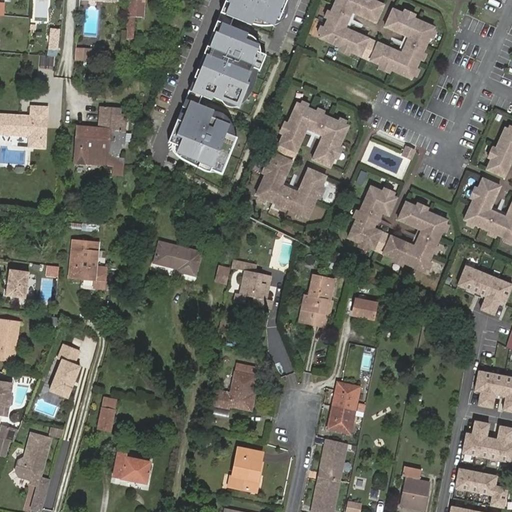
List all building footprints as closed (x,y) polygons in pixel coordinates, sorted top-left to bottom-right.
[(225,0),(177,122),(182,123),(190,103),(199,106),(202,98),(191,94),(197,80),(199,81),(201,75),(199,74),(206,57),(208,58),(210,52),(208,51),(215,34),(217,35),(221,24),(230,28),(233,19),(224,15),(229,4),(227,3),(227,0),(225,0)] [(287,0),(227,0),(227,3),(229,4),(224,15),(233,19),(252,26),(252,25),(254,19),(272,26),(273,27),(274,26),(276,20),(279,21),(286,2),(287,0)] [(415,60),(429,24),(415,19),(390,9),(383,26),(404,36),(411,32),(412,36),(405,39),(401,47),(404,53),(399,55),(397,50),(376,42),(374,46),(371,45),(373,40),(346,29),(340,31),(339,26),(343,25),(347,14),(346,9),(351,7),(352,14),(374,23),(381,5),(369,0),(334,0),(326,22),(319,39),(336,46),(365,58),(394,70),(408,76),(415,60)] [(281,22),(285,17),(287,11),(286,2),(279,21),(276,20),(274,26),(276,25),(281,22)] [(247,83),(253,69),(258,71),(260,72),(266,56),(260,53),(257,52),(259,46),(258,45),(245,40),(247,35),(248,34),(230,28),(221,24),(217,35),(215,34),(208,51),(210,52),(208,58),(206,57),(199,74),(201,75),(199,81),(197,80),(191,94),(202,98),(212,102),(213,99),(222,102),(237,108),(239,109),(241,106),(249,84),(247,83)] [(433,26),(429,24),(415,60),(408,76),(412,78),(433,26)] [(51,29),(49,50),(59,51),(60,30),(51,29)] [(258,45),(255,39),(251,37),(247,35),(245,40),(258,45)] [(85,50),(77,49),(75,60),(77,60),(85,61),(85,50)] [(95,51),(85,50),(85,61),(94,62),(95,51)] [(254,87),(257,79),(258,71),(253,69),(247,83),(249,84),(241,106),(246,101),(251,94),(254,87)] [(223,176),(238,139),(235,138),(227,135),(230,126),(211,119),(214,113),(214,112),(199,106),(190,103),(182,123),(177,122),(168,144),(173,146),(179,149),(176,155),(212,169),(211,172),(216,174),(223,176)] [(288,155),(293,157),(304,130),(302,124),(306,122),(308,128),(319,133),(324,131),(325,135),(319,138),(311,158),(328,165),(337,141),(344,123),(325,116),(297,104),(290,120),(259,195),(307,215),(315,196),(324,175),(307,167),(298,188),(301,194),(297,196),(294,189),(285,186),(279,189),(277,183),(283,181),(291,161),(286,158),(288,155)] [(78,128),(75,164),(125,167),(125,160),(120,160),(121,145),(125,145),(126,115),(120,114),(120,109),(101,108),(100,129),(78,128)] [(48,109),(33,109),(32,119),(0,116),(0,135),(31,137),(30,148),(46,149),(48,109)] [(233,128),(227,119),(221,115),(214,113),(211,119),(230,126),(227,135),(235,138),(233,128)] [(511,133),(502,130),(496,143),(485,171),(504,179),(511,159),(510,152),(511,151),(511,201),(505,218),(507,224),(503,225),(502,220),(491,215),(485,217),(484,212),(491,209),(500,187),(481,180),(473,203),(472,205),(465,223),(511,241),(511,133)] [(145,145),(159,149),(161,141),(147,137),(145,145)] [(411,145),(408,153),(415,156),(418,149),(411,145)] [(212,169),(176,155),(179,149),(173,146),(177,158),(181,164),(188,170),(195,173),(204,175),(216,174),(211,172),(212,169)] [(384,236),(386,230),(381,228),(373,231),(373,226),(378,224),(382,215),(380,209),(384,208),(386,213),(393,216),(400,199),(373,187),(358,224),(352,238),(413,263),(429,270),(450,219),(411,203),(409,202),(402,220),(421,228),(427,226),(428,230),(422,232),(418,241),(420,246),(417,247),(415,242),(389,231),(386,237),(384,236)] [(95,279),(98,243),(73,241),(70,277),(95,279)] [(179,271),(197,275),(202,252),(161,241),(156,262),(180,269),(179,271)] [(259,266),(233,260),(231,270),(246,273),(240,296),(237,295),(234,304),(245,306),(247,298),(256,300),(254,308),(271,311),(273,303),(266,301),(261,300),(265,286),(270,288),(272,278),(257,275),(259,266)] [(230,268),(220,266),(217,280),(226,282),(230,268)] [(511,287),(511,286),(466,267),(458,287),(486,298),(481,311),(494,316),(499,304),(504,306),(511,287)] [(30,274),(11,271),(7,297),(26,300),(30,274)] [(307,277),(303,298),(308,299),(312,278),(307,277)] [(303,298),(301,311),(312,313),(310,326),(324,328),(326,315),(323,315),(326,303),(328,304),(332,282),(312,278),(308,299),(303,298)] [(266,301),(270,288),(265,286),(261,300),(266,301)] [(376,305),(355,301),(352,317),(372,321),(376,305)] [(312,313),(301,311),(298,323),(310,326),(312,313)] [(0,320),(0,362),(16,364),(22,324),(0,320)] [(62,362),(50,393),(69,400),(81,369),(75,367),(80,352),(64,346),(58,360),(62,362)] [(511,360),(511,351),(506,347),(502,353),(511,360)] [(253,412),(255,401),(251,400),(252,395),(255,379),(257,370),(238,367),(236,375),(232,396),(218,393),(215,408),(229,411),(230,408),(253,412)] [(511,378),(479,372),(475,392),(481,393),(478,406),(492,409),(495,396),(500,397),(506,398),(503,411),(510,413),(511,413),(511,378)] [(0,415),(1,416),(2,406),(6,407),(11,404),(12,398),(9,393),(10,384),(0,382),(0,415)] [(337,387),(332,409),(352,413),(357,391),(337,387)] [(99,429),(110,432),(117,402),(105,400),(99,429)] [(352,413),(332,409),(327,432),(348,436),(352,413)] [(466,435),(462,454),(511,464),(511,443),(511,444),(511,440),(511,429),(500,427),(497,441),(486,439),(489,425),(475,422),(472,436),(466,435)] [(65,430),(51,428),(49,436),(63,439),(65,430)] [(3,429),(0,438),(0,440),(9,443),(15,444),(20,433),(3,429)] [(32,435),(25,459),(19,462),(16,473),(20,478),(30,481),(30,478),(33,479),(31,485),(37,486),(39,487),(42,478),(52,440),(32,435)] [(9,443),(0,440),(0,456),(5,458),(9,443)] [(325,449),(319,479),(339,483),(347,446),(329,443),(328,450),(325,449)] [(254,482),(259,483),(265,456),(239,450),(231,488),(252,493),(254,482)] [(134,482),(145,485),(150,464),(126,459),(127,456),(119,454),(115,474),(135,479),(134,482)] [(407,476),(400,506),(421,510),(426,488),(417,486),(420,473),(402,470),(401,474),(407,476)] [(497,478),(459,470),(455,489),(492,497),(490,506),(503,509),(507,490),(495,487),(497,478)] [(41,511),(50,480),(42,478),(39,487),(37,486),(30,511),(34,511),(41,511)] [(316,510),(315,511),(333,511),(339,483),(319,479),(313,509),(316,510)] [(360,511),(361,505),(349,503),(347,511),(360,511)]
